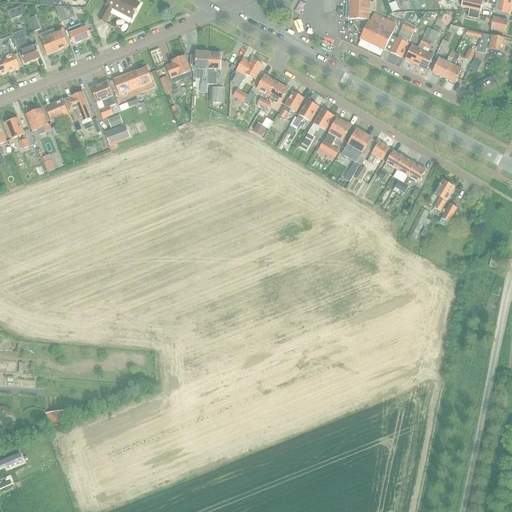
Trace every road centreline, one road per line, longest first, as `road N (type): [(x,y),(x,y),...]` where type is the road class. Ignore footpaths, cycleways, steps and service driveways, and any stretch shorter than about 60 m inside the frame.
road 1 (residential): [(282,43),(272,62),(487,186)]
road 2 (secondary): [(511,166),(282,43)]
road 3 (unclassified): [(462,511),(511,272)]
road 4 (residential): [(0,100),(220,10)]
road 5 (residential): [(340,42),(459,99),(511,70)]
